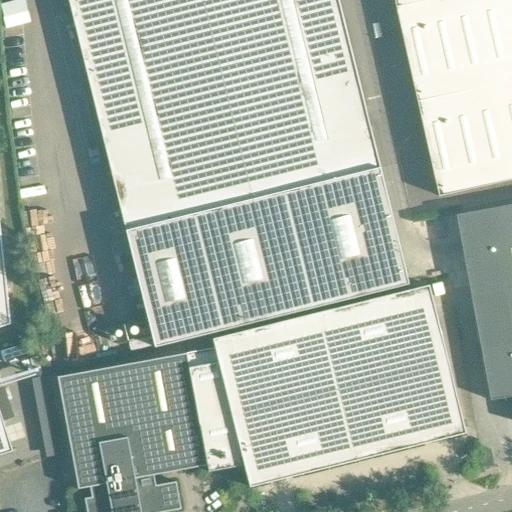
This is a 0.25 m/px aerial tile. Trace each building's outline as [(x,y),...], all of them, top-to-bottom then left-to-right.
[(8,28),(33,21),(26,0),(12,0),(1,3),(8,28)] [(69,0),(126,231),(156,347),(195,337),(409,285),(381,168),(339,0),(69,0)] [(511,0),(395,0),(439,196),(511,179),(511,0)] [(511,204),(457,215),(491,400),(511,396),(511,204)] [(0,327),(11,324),(0,222),(0,327)] [(216,348),(58,377),(79,489),(91,487),(92,497),(85,498),(87,511),(166,511),(182,509),(177,481),(156,485),(155,475),(208,465),(209,472),(242,466),(241,457),(243,457),(251,487),(467,433),(430,286),(214,339),(216,348)] [(0,411),(0,455),(13,452),(0,411)]
